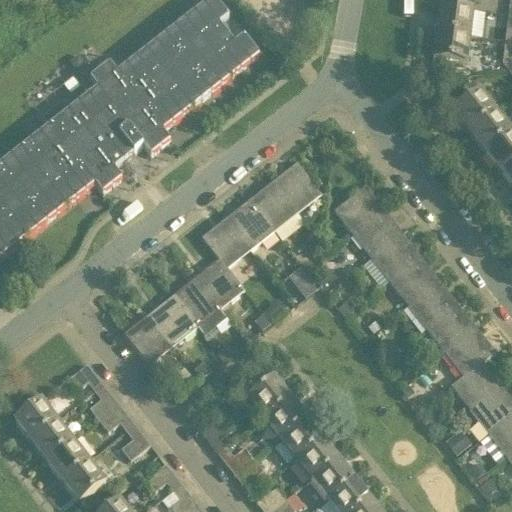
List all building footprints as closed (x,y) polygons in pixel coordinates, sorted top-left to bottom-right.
[(113,0),(84,24),(97,40),(146,0),(113,0)] [(475,0),(439,0),(439,10),(474,14),(475,0)] [(48,131),(0,168),(0,262),(94,189),(102,198),(121,183),(113,173),(141,151),(142,151),(150,160),(169,145),(162,136),(258,60),(243,40),(233,48),(218,29),(228,21),(213,2),(194,16),(133,64),(116,77),(109,68),(89,83),(97,93),(70,113),(68,115),(60,106),(41,121),(48,131)] [(439,10),(436,36),(470,40),(481,41),(484,17),(473,16),(474,14),(439,10)] [(470,40),(436,36),(432,62),(467,66),(470,40)] [(511,63),(511,47),(504,46),(502,62),(511,63)] [(452,114),(469,135),(496,114),(479,93),(452,114)] [(496,114),(469,135),(484,155),(511,134),(496,114)] [(511,135),(511,134),(484,155),(500,175),(511,166),(511,135)] [(511,166),(500,175),(511,190),(511,166)] [(273,185),(297,217),(321,198),(297,167),(273,185)] [(274,235),(297,217),(273,185),(249,204),(274,235)] [(353,238),(384,214),(365,190),(334,214),(353,238)] [(250,254),(274,235),(249,204),(225,222),(250,254)] [(402,237),(384,214),(353,238),(372,262),(402,237)] [(226,272),(227,272),(250,254),(225,222),(201,241),(218,263),(219,263),(226,272)] [(402,237),(372,262),(390,285),(421,261),(402,237)] [(440,285),(421,261),(390,285),(409,309),(440,285)] [(219,263),(218,263),(195,281),(219,312),(244,293),(227,272),(226,272),(219,263)] [(310,283),(317,278),(310,270),(304,275),(310,283)] [(323,273),(322,285),(333,285),(334,273),(323,273)] [(195,281),(172,300),(196,331),(203,340),(226,321),(219,312),(195,281)] [(440,285),(409,309),(427,333),(458,308),(440,285)] [(308,287),(296,296),(304,305),(315,296),(308,287)] [(172,349),(196,331),(172,300),(148,318),(149,319),(172,349)] [(347,306),(337,314),(343,323),(354,315),(347,306)] [(477,332),(458,308),(427,333),(446,356),(477,332)] [(272,313),(266,313),(262,317),(269,325),(277,318),(272,313)] [(173,351),(172,349),(149,319),(124,338),(149,370),(173,351)] [(262,319),(253,326),(262,337),(271,329),(262,319)] [(372,338),(378,334),(373,328),(368,332),(372,338)] [(477,332),(446,356),(464,379),(464,380),(482,366),(483,366),(496,356),(477,332)] [(385,339),(381,335),(375,339),(379,344),(385,339)] [(230,360),(225,353),(217,358),(223,366),(230,360)] [(501,389),(483,366),(482,366),(464,380),(464,379),(451,389),(470,413),(501,389)] [(76,397),(96,381),(86,369),(66,384),(76,397)] [(192,377),(199,387),(209,379),(201,369),(192,377)] [(246,402),(247,403),(263,423),(290,402),(273,380),(246,402)] [(511,418),(511,403),(501,389),(470,413),(488,437),(511,418)] [(407,403),(414,398),(407,390),(400,395),(407,403)] [(98,425),(118,409),(109,397),(89,413),(98,425)] [(31,444),(57,424),(40,402),(14,423),(31,444)] [(290,402),(263,423),(279,443),(306,422),(290,402)] [(412,408),(419,416),(425,411),(419,402),(412,408)] [(128,421),(118,409),(98,425),(108,437),(128,421)] [(507,460),(511,456),(511,418),(488,437),(507,460)] [(306,422),(279,443),(295,463),(322,442),(306,422)] [(201,439),(202,440),(211,451),(231,435),(221,423),(201,439)] [(73,444),(57,424),(31,444),(46,465),(73,444)] [(447,447),(457,459),(470,448),(461,436),(447,447)] [(130,466),(150,450),(140,438),(121,453),(130,466)] [(322,442),(295,463),(311,483),(338,462),(322,442)] [(62,485),(89,464),(73,444),(46,465),(62,485)] [(224,467),(233,479),(254,464),(244,452),(224,467)] [(338,462),(311,483),(327,504),(354,482),(338,462)] [(105,485),(89,464),(62,485),(79,506),(105,485)] [(233,479),(243,491),(263,475),(254,464),(233,479)] [(469,475),(476,485),(486,477),(479,467),(469,475)] [(154,497),(175,481),(165,469),(145,484),(154,497)] [(354,482),(327,504),(333,511),(357,511),(369,503),(354,482)] [(497,491),(491,483),(480,492),(486,500),(497,491)] [(255,507),(259,511),(274,511),(285,504),(276,492),(255,507)] [(192,511),(196,509),(187,498),(168,511),(192,511)] [(107,511),(126,511),(119,503),(107,511)] [(376,511),(369,503),(357,511),(376,511)]
